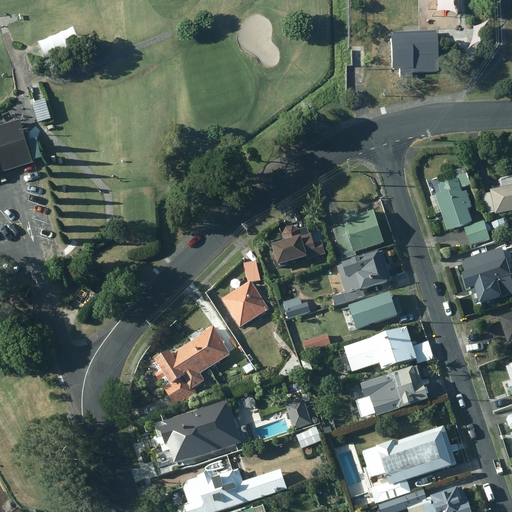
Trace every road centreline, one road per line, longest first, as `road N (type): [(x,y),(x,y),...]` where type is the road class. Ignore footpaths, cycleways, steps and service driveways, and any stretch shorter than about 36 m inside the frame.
road 1 (residential): [(128,511),(98,415),(107,362),(228,225),(314,162),(379,132)]
road 2 (residential): [(379,132),(506,511)]
road 3 (residential): [(379,132),(430,119),(511,114)]
